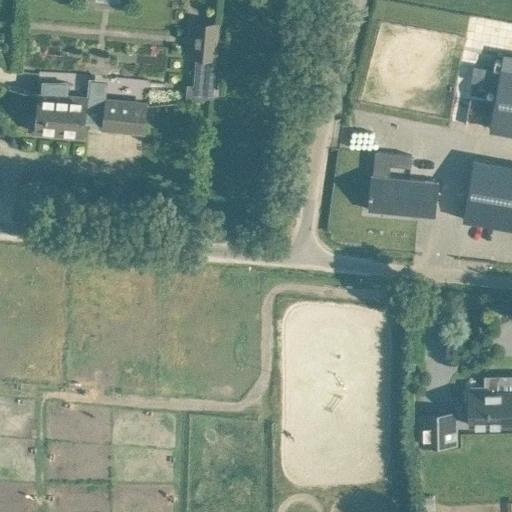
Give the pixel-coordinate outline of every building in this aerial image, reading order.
[(216,58),(219,22),(195,20),(192,56),(216,58)] [(151,71),(152,59),(105,58),(104,95),(118,96),(119,69),(151,71)] [(511,69),(501,67),(490,129),(511,132),(511,69)] [(28,116),(27,120),(30,124),(33,126),(37,126),(37,130),(84,134),(85,118),(90,118),(105,120),(104,126),(143,130),(144,130),(147,104),(143,104),(93,102),(67,99),(67,93),(69,81),(45,79),(43,95),(40,95),(39,113),(35,112),(31,113),(28,116)] [(386,145),(411,146),(412,133),(387,131),(386,145)] [(511,165),(476,159),(465,218),(511,226),(511,165)] [(368,209),(436,215),(439,181),(371,174),(368,209)] [(511,388),(469,389),(469,425),(511,424),(511,388)] [(421,444),(457,443),(456,410),(420,412),(421,444)]
